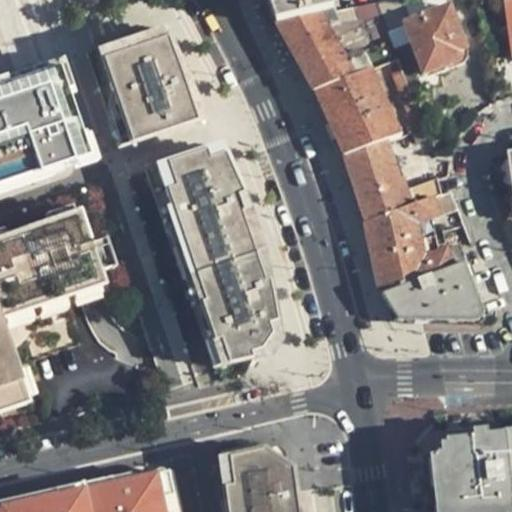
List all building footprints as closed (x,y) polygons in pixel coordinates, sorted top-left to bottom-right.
[(272,0),(282,24),(334,12),(329,0),(272,0)] [(407,23),(400,0),(390,0),(376,3),(390,41),(409,37),(424,77),(462,63),(458,53),(467,50),(451,7),(407,23)] [(391,42),(390,41),(376,3),(334,12),(335,14),(340,25),(329,29),(339,47),(370,35),(376,48),(391,42)] [(335,14),(334,12),(282,24),(277,25),(314,92),(371,70),(388,63),(398,59),(391,42),(376,48),(370,35),(339,47),(329,29),(340,25),(335,14)] [(162,15),(78,43),(115,149),(202,121),(162,15)] [(0,195),(97,162),(65,54),(0,75),(0,195)] [(424,128),(398,59),(388,63),(414,132),(424,128)] [(375,101),(384,97),(371,70),(314,92),(318,102),(344,158),(387,142),(401,137),(388,107),(378,111),(375,101)] [(388,107),(384,97),(375,101),(378,111),(388,107)] [(429,139),(424,128),(414,132),(411,133),(416,145),(429,139)] [(217,142),(124,176),(196,383),(270,357),(285,341),(267,264),(242,185),(217,142)] [(403,193),(387,142),(344,158),(365,223),(437,196),(434,182),(403,193)] [(450,191),(437,196),(365,223),(381,296),(384,295),(463,264),(467,263),(460,244),(440,252),(425,257),(417,224),(432,218),(457,210),(450,191)] [(76,212),(0,238),(0,412),(25,405),(0,331),(0,319),(101,285),(76,212)] [(440,252),(432,218),(417,224),(425,257),(440,252)] [(463,264),(384,295),(398,320),(477,321),(483,314),(463,264)] [(511,511),(511,436),(447,444),(447,448),(441,448),(441,456),(438,457),(443,511),(511,511)] [(305,511),(297,440),(215,452),(221,511),(305,511)] [(181,511),(174,475),(15,511),(14,511),(181,511)]
